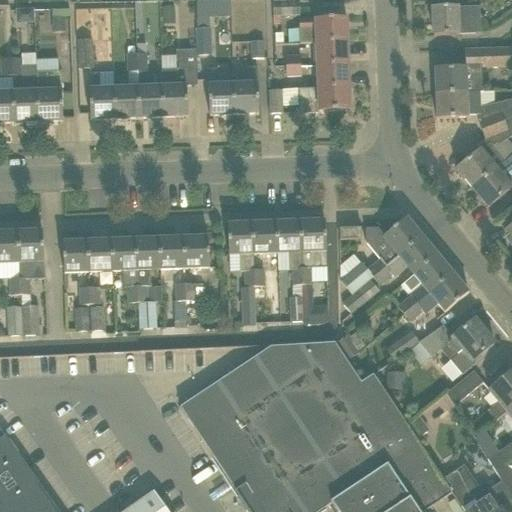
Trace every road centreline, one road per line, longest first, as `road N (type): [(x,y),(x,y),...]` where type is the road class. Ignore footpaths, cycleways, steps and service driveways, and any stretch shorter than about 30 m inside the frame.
road 1 (residential): [(0,176),(394,161)]
road 2 (residential): [(511,307),(394,161)]
road 3 (residential): [(394,161),(385,0)]
